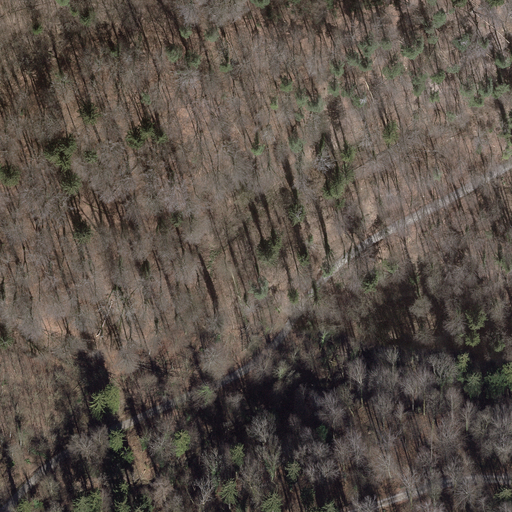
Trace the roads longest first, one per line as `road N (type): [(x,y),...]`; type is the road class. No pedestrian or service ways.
road 1 (track): [(511,164),(344,259),(252,364),(72,449),(0,511)]
road 2 (track): [(72,449),(79,408),(107,382),(148,367),(193,306),(207,255),(202,199),(254,144)]
road 3 (track): [(511,481),(457,480),(364,511)]
